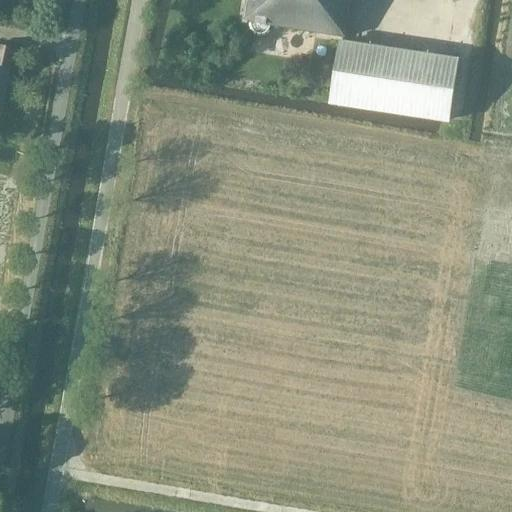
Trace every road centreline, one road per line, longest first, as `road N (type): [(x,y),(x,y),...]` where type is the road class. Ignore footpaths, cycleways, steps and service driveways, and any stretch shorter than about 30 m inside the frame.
road 1 (unclassified): [(47,511),(137,0)]
road 2 (unclassified): [(79,0),(0,460)]
